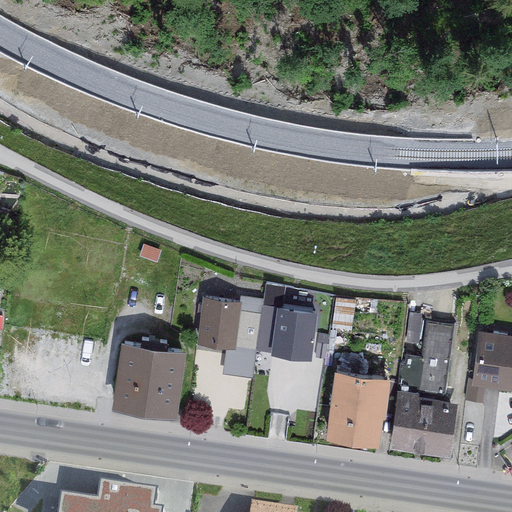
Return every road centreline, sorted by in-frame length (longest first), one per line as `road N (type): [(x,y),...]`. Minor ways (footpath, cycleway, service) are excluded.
road 1 (residential): [(511,265),(386,291),(241,263),(0,155)]
road 2 (secondary): [(0,430),(511,501)]
